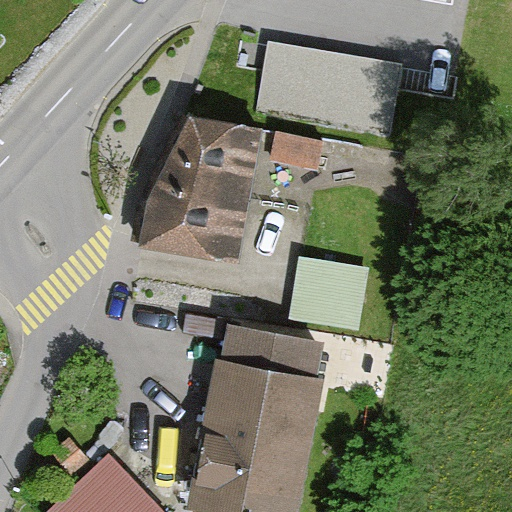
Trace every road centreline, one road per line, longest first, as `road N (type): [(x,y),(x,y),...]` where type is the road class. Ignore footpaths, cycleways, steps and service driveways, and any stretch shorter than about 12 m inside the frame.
road 1 (residential): [(0,197),(47,253),(58,289),(44,362),(0,464)]
road 2 (tertiary): [(152,0),(0,165)]
